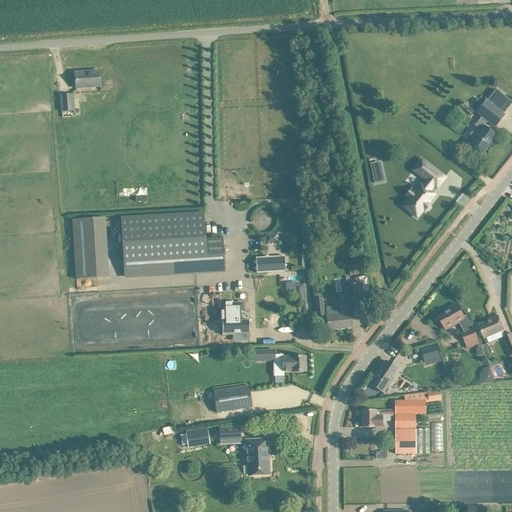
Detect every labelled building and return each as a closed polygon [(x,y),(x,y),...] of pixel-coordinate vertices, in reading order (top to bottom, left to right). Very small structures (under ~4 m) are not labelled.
[(83,77),(83,86),(109,85),(108,77),(83,77)] [(483,154),(489,146),(497,136),(495,135),(487,129),(484,126),(487,121),(495,127),(505,114),(503,113),(511,102),(496,90),(487,101),(485,99),(476,113),(481,117),(475,125),(480,129),(469,143),(483,154)] [(82,110),(81,92),(61,93),(61,111),(82,110)] [(382,169),(380,162),(370,164),(372,172),(382,169)] [(402,205),(396,213),(410,224),(417,215),(418,216),(423,210),(422,209),(428,201),(423,197),(427,192),(430,195),(438,184),(415,166),(407,177),(420,186),(416,192),(414,190),(407,199),(404,197),(399,203),(402,205)] [(204,212),(121,217),(125,278),(225,272),(223,238),(205,239),(204,212)] [(105,218),(72,220),(76,280),(109,277),(105,218)] [(285,256),(256,258),(256,273),(285,271),(285,256)] [(346,284),(347,294),(348,304),(362,302),(361,293),(369,292),(367,276),(359,277),(360,283),(346,284)] [(297,301),(304,301),(303,285),(295,285),(295,294),(297,294),(297,301)] [(316,298),(314,298),(316,316),(324,315),(322,297),(322,293),(315,294),(316,298)] [(222,303),(222,327),(222,335),(249,334),(248,311),(242,311),(242,303),(222,303)] [(450,311),(439,317),(444,326),(445,328),(459,321),(463,328),(466,333),(461,335),(465,344),(467,349),(480,344),(474,329),(471,323),(466,316),(464,317),(462,313),(457,304),(449,309),(450,311)] [(341,307),(342,313),(327,315),(327,320),(328,330),(352,328),(349,306),(341,307)] [(479,325),(485,339),(504,330),(498,315),(490,318),(491,320),(479,325)] [(262,324),(262,333),(279,333),(279,324),(262,324)] [(511,355),(511,332),(503,337),(511,356),(511,355)] [(487,343),(481,346),(487,359),(493,357),(487,343)] [(437,346),(421,350),(424,361),(440,356),(437,346)] [(264,350),(254,350),(254,361),(264,361),(274,360),(275,360),(275,354),(275,350),(264,350)] [(275,360),(274,360),(274,376),(283,375),(283,371),(293,371),(293,372),(305,372),(305,357),(293,357),(292,356),(282,356),(282,354),(275,354),(275,360)] [(478,368),(487,364),(482,354),(473,358),(478,368)] [(374,377),(374,378),(370,384),(384,393),(388,387),(387,386),(398,369),(393,366),(385,361),(374,377)] [(480,376),(480,380),(482,384),(496,382),(491,367),(485,369),(482,372),(480,376)] [(412,389),(422,377),(414,370),(404,382),(412,389)] [(248,386),(213,392),(217,413),(252,407),(248,386)] [(395,454),(415,454),(416,414),(425,414),(425,402),(441,401),(439,391),(404,395),(404,400),(395,400),(395,454)] [(393,410),(372,410),(362,410),(362,427),(382,427),(382,422),(389,422),(391,420),(390,416),(393,416),(393,410)] [(219,427),(220,444),(240,443),(240,439),(242,439),(241,426),(219,427)] [(186,434),(180,435),(181,445),(187,444),(188,447),(209,444),(207,429),(186,433),(186,434)] [(267,456),(266,439),(245,441),(247,465),(244,465),(243,466),(244,475),(245,476),(269,474),(268,460),(266,461),(266,456),(267,456)] [(366,470),(364,476),(371,478),(373,471),(366,470)]
